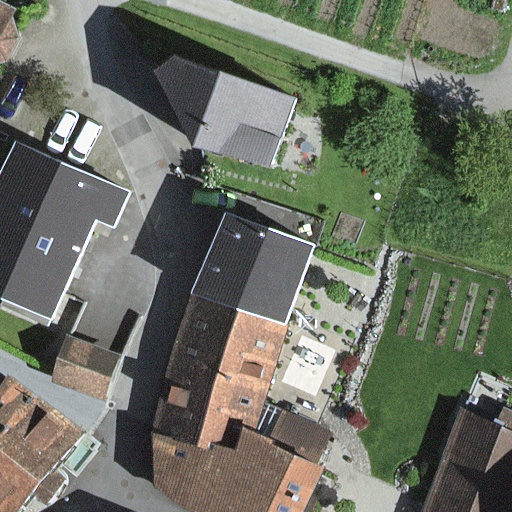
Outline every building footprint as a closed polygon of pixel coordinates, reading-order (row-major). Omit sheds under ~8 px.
[(7,9),(0,5),(0,59),(10,57),(17,39),(7,9)] [(169,56),(145,72),(186,150),(260,170),(288,97),(169,56)] [(126,194),(10,143),(0,165),(0,296),(45,316),(90,216),(111,226),(126,194)] [(310,246),(220,215),(187,294),(190,295),(282,325),(310,246)] [(282,325),(190,295),(148,431),(240,460),(248,433),(282,325)] [(117,358),(63,338),(49,376),(103,396),(117,358)] [(80,434),(3,377),(0,375),(0,511),(9,511),(26,494),(42,504),(66,477),(52,466),(80,434)] [(265,442),(248,433),(240,460),(148,431),(149,488),(179,509),(185,511),(297,511),(317,469),(313,467),(330,433),(282,411),(265,442)] [(511,511),(511,432),(461,412),(421,511),(511,511)]
